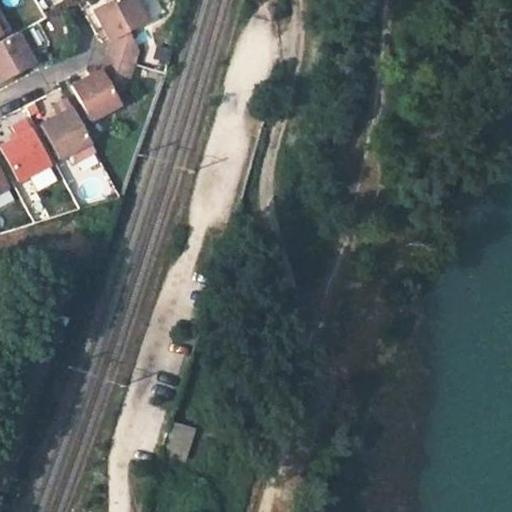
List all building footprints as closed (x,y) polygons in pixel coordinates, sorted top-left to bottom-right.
[(121,43),(118,58),(146,64),(150,53),(141,32),(154,24),(139,0),(136,0),(106,14),(121,43)] [(59,41),(70,34),(60,17),(48,24),(59,41)] [(0,41),(0,78),(1,81),(36,63),(30,50),(39,45),(29,26),(0,41)] [(141,82),(146,64),(118,58),(114,71),(80,91),(96,121),(129,103),(123,91),(141,82)] [(86,163),(100,156),(70,99),(57,107),(62,115),(44,123),(65,162),(81,155),(86,163)] [(51,164),(25,117),(12,125),(17,136),(0,146),(0,148),(19,182),(51,164)] [(0,193),(10,188),(0,168),(0,193)] [(52,170),(31,177),(35,190),(57,183),(52,170)] [(194,429),(168,421),(157,455),(183,463),(194,429)]
